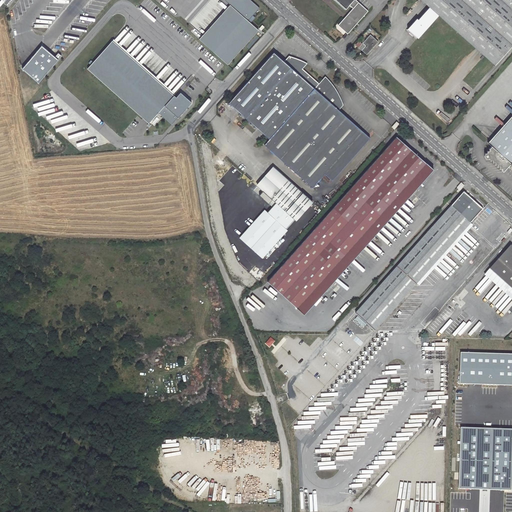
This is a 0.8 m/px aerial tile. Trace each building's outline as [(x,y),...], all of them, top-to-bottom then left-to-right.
[(224,0),(230,5),(199,39),(228,65),(258,30),(248,21),(259,8),(250,0),(247,0),(246,1),(245,0),(224,0)] [(335,0),(346,9),(354,0),(335,0)] [(511,0),(422,0),(430,6),(418,19),(417,18),(408,28),(418,37),(439,14),(495,64),(511,45),(511,0)] [(378,42),(370,34),(359,48),(367,55),(378,42)] [(112,41),(88,69),(148,124),(159,113),(171,124),(192,101),(181,92),(176,98),(112,41)] [(41,45),(22,69),(39,83),(61,56),(58,53),(55,57),(41,45)] [(229,103),(270,139),(319,84),(303,69),(307,64),(302,61),(298,59),(294,58),(289,56),(284,62),(274,53),(229,103)] [(330,81),(326,77),(319,84),(270,139),(265,145),(313,188),(333,164),(337,168),(342,163),(338,159),(350,146),(357,152),(370,138),(339,110),(343,105),(342,99),(339,93),(337,90),(334,86),(330,81)] [(492,146),(511,123),(511,116),(488,143),(492,146)] [(511,123),(492,146),(484,155),(503,172),(511,163),(511,123)] [(397,137),(268,281),(298,307),(297,308),(305,314),(434,169),(397,137)] [(333,164),(325,174),(333,180),(357,152),(350,146),(338,159),(342,163),(337,168),(333,164)] [(313,201),(275,167),(258,186),(296,220),(313,201)] [(483,210),(464,193),(356,314),(375,331),(483,210)] [(288,230),(266,210),(241,238),(263,258),(288,230)] [(511,288),(511,252),(508,249),(491,269),(493,271),(491,274),(495,279),(498,276),(511,288)]
